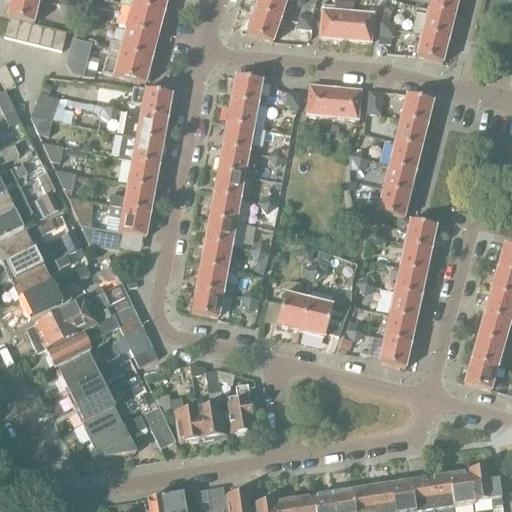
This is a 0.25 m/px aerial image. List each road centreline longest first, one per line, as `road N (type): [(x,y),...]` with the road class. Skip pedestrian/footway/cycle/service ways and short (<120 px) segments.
road 1 (residential): [(282,364),(175,337),(155,315),(202,56)]
road 2 (residential): [(511,106),(362,70),(202,56)]
road 3 (residential): [(54,497),(280,461)]
road 4 (residential): [(280,461),(407,441),(428,399)]
road 5 (residential): [(428,399),(472,234)]
road 6 (residential): [(428,399),(282,364)]
road 7 (tertiary): [(54,497),(0,384)]
